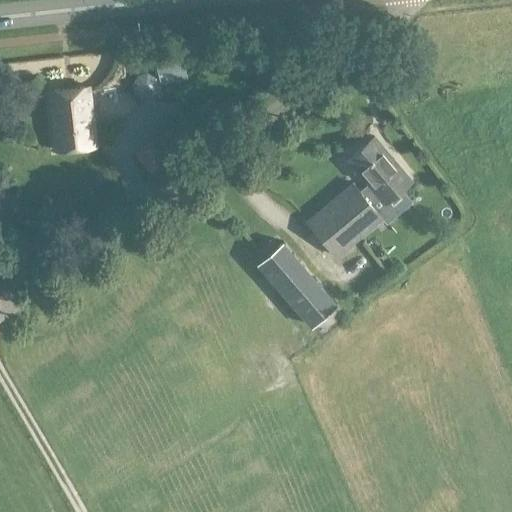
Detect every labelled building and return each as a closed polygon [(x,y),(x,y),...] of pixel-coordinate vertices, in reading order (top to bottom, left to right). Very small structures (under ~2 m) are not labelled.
[(69,87),(76,147),(96,145),(90,85),(69,87)] [(76,147),(69,87),(49,89),(55,149),(76,147)] [(212,97),(184,118),(198,136),(225,114),(212,97)] [(347,157),(385,202),(412,179),(374,135),(347,157)] [(155,185),(188,160),(171,138),(138,163),(155,185)] [(9,187),(12,178),(9,170),(1,167),(0,167),(0,189),(1,190),(9,187)] [(353,179),(304,220),(336,258),(385,216),(353,179)] [(51,220),(75,210),(65,186),(41,196),(51,220)] [(11,190),(0,195),(0,212),(4,211),(16,205),(17,204),(11,190)] [(436,257),(450,236),(441,230),(427,251),(436,257)] [(309,325),(336,302),(284,240),(256,263),(309,325)]
